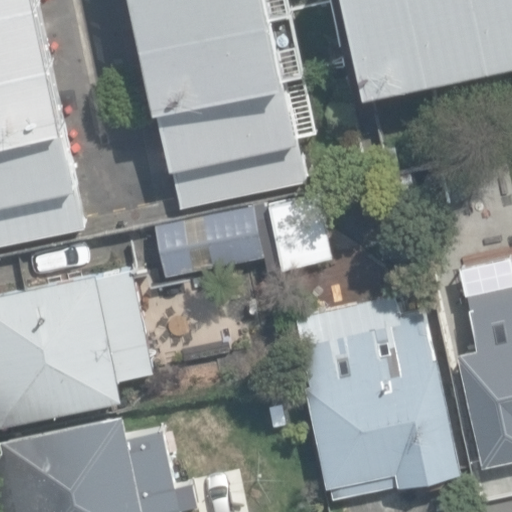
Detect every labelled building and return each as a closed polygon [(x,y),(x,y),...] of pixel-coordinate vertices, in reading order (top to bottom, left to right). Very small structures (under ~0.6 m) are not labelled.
[(40,0),(0,0),(0,242),(66,228),(56,182),(69,180),(57,124),(67,121),(40,0)] [(277,73),(296,69),(280,0),(142,0),(164,98),(151,101),(165,167),(155,169),(162,202),(289,173),(282,141),(292,139),(277,73)] [(511,0),(350,0),(370,86),(511,54),(511,0)] [(282,251),(283,258),(316,252),(314,240),(306,198),(273,204),(280,240),(282,251)] [(157,222),(168,271),(267,250),(256,201),(157,222)] [(157,365),(136,261),(101,268),(99,269),(99,268),(0,288),(0,413),(1,419),(124,393),(120,372),(125,371),(157,365)] [(436,280),(443,313),(464,310),(457,276),(436,280)] [(461,348),(486,461),(511,455),(511,288),(472,297),(482,343),(461,348)] [(337,479),(340,490),(403,477),(403,478),(464,466),(440,350),(435,351),(425,304),(398,310),(396,300),(325,315),(324,312),(299,317),(302,331),(305,330),(314,375),(311,376),(312,377),(311,377),(332,480),(337,479)] [(183,511),(182,504),(200,501),(195,479),(178,482),(165,421),(128,429),(123,408),(3,432),(4,434),(5,442),(0,450),(0,470),(1,476),(0,478),(0,504),(1,511),(183,511)]
